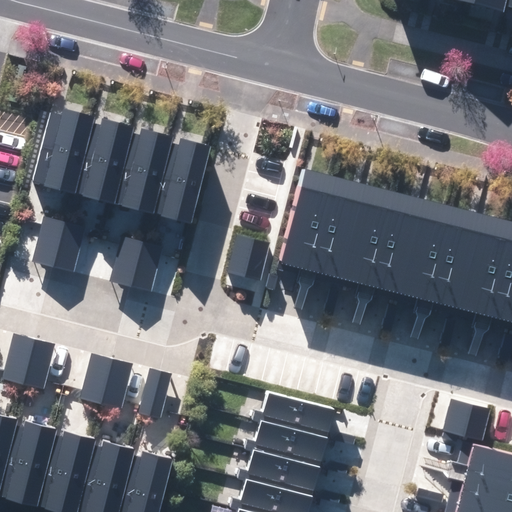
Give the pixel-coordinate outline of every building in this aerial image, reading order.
[(511,0),(466,0),(466,1),(498,10),(500,3),(511,6),(511,0)] [(63,105),(44,181),(81,190),(100,114),(63,105)] [(100,114),(81,190),(117,199),(136,123),(100,114)] [(136,123),(117,199),(154,208),(173,133),(136,123)] [(173,133),(154,208),(190,217),(209,142),(173,133)] [(511,217),(303,163),(279,254),(511,314),(511,217)] [(33,254),(52,260),(64,214),(44,209),(33,254)] [(52,260),(73,265),(84,219),(64,214),(52,260)] [(107,275),(127,280),(138,234),(118,229),(107,275)] [(127,280),(147,285),(158,240),(138,234),(127,280)] [(1,372),(21,377),(33,332),(13,327),(1,372)] [(21,377),(41,383),(53,337),(33,332),(21,377)] [(81,392),(101,397),(113,352),(92,347),(81,392)] [(101,397),(121,402),(132,357),(113,352),(101,397)] [(137,406),(161,412),(172,367),(149,361),(137,406)] [(258,411),(326,428),(333,399),(265,382),(258,411)] [(441,423),(482,433),(490,402),(449,392),(441,423)] [(0,489),(3,490),(23,413),(0,406),(0,489)] [(251,439),(318,456),(326,428),(258,411),(251,439)] [(3,490),(41,500),(61,422),(23,413),(3,490)] [(41,500),(78,509),(98,431),(61,422),(41,500)] [(78,509),(88,511),(117,511),(135,441),(98,431),(78,509)] [(511,511),(511,445),(467,435),(447,511),(511,511)] [(244,467),(311,484),(318,456),(251,439),(244,467)] [(117,511),(157,511),(173,450),(135,441),(117,511)] [(236,496),(300,511),(304,511),(311,484),(244,467),(236,496)] [(232,511),(300,511),(236,496),(232,511)]
